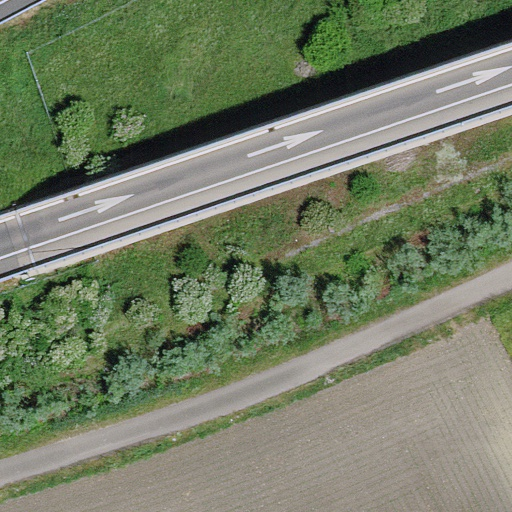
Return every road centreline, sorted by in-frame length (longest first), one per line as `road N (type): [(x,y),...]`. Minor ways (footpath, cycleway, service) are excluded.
road 1 (track): [(511,282),(330,362),(0,469)]
road 2 (motorway): [(0,243),(511,66)]
